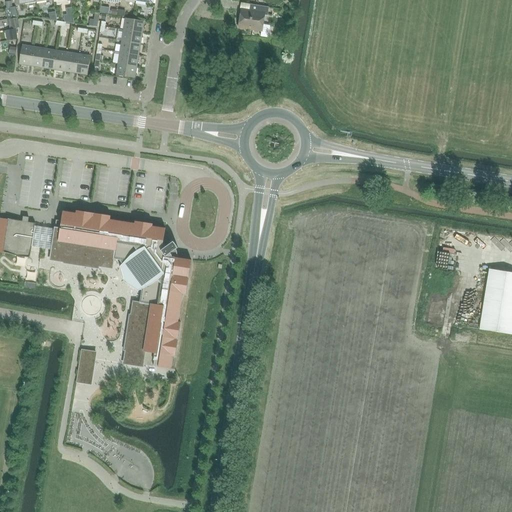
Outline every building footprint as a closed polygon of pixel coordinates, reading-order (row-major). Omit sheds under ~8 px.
[(249,11),(242,10),(240,19),(239,19),(237,26),(239,26),(239,28),(262,31),(265,15),(268,16),(269,7),(250,4),(249,11)] [(19,28),(18,18),(8,20),(9,30),(19,28)] [(125,19),(123,30),(142,33),(144,22),(125,19)] [(119,41),(122,41),(141,44),(142,33),(123,30),(122,37),(120,36),(119,41)] [(17,39),(16,32),(8,34),(9,41),(17,39)] [(139,56),(141,44),(122,41),(120,53),(139,56)] [(31,66),(34,47),(22,45),(19,64),(31,66)] [(42,68),(45,49),(34,47),(31,66),(42,68)] [(53,70),(56,51),(45,49),(42,68),(53,70)] [(65,72),(68,53),(56,51),(53,70),(65,72)] [(76,73),(79,55),(68,53),(65,72),(76,73)] [(137,67),(139,56),(120,53),(119,58),(114,58),(113,63),(118,64),(137,67)] [(90,56),(79,55),(76,73),(87,75),(90,56)] [(135,78),(137,67),(118,64),(117,69),(116,75),(135,78)] [(191,260),(177,258),(177,257),(177,255),(177,254),(176,249),(178,248),(173,241),(171,243),(170,242),(169,241),(168,241),(167,240),(165,240),(164,240),(163,240),(165,228),(152,226),(153,224),(135,221),(134,224),(110,220),(111,216),(76,211),(76,213),(63,211),(60,228),(55,228),(55,229),(35,226),(35,223),(28,222),(29,220),(28,219),(28,220),(23,219),(22,219),(22,221),(8,219),(8,220),(0,218),(0,252),(17,255),(30,258),(32,247),(51,250),(50,257),(63,259),(63,260),(100,266),(100,264),(113,266),(114,259),(119,260),(122,265),(121,267),(138,290),(140,289),(141,291),(140,302),(136,302),(134,315),(133,314),(127,351),(128,352),(126,364),(143,367),(144,365),(171,369),(173,356),(175,357),(181,322),(178,322),(183,294),(186,294),(191,260)] [(511,274),(489,270),(480,329),(511,334),(511,274)] [(77,382),(91,384),(96,353),(82,351),(80,365),(79,370),(78,376),(77,380),(77,382)]
